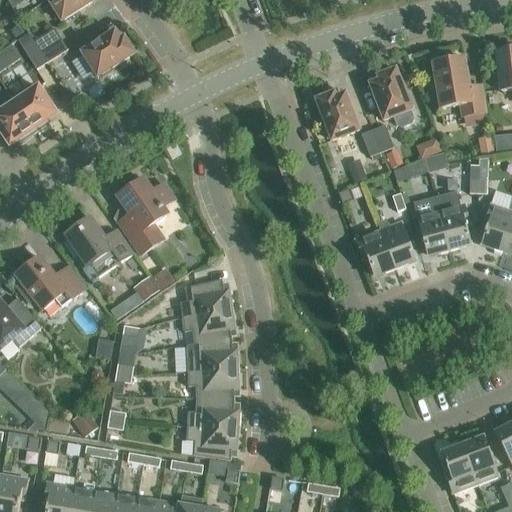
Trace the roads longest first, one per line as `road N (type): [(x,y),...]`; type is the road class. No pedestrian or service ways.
road 1 (residential): [(268,410),(256,279),(220,204),(195,93)]
road 2 (residential): [(358,319),(262,63)]
road 3 (tertiary): [(511,1),(389,22),(262,63)]
road 4 (tertiary): [(195,93),(131,127),(0,222)]
road 5 (residential): [(511,294),(474,280),(358,319)]
road 6 (residential): [(403,437),(358,319)]
